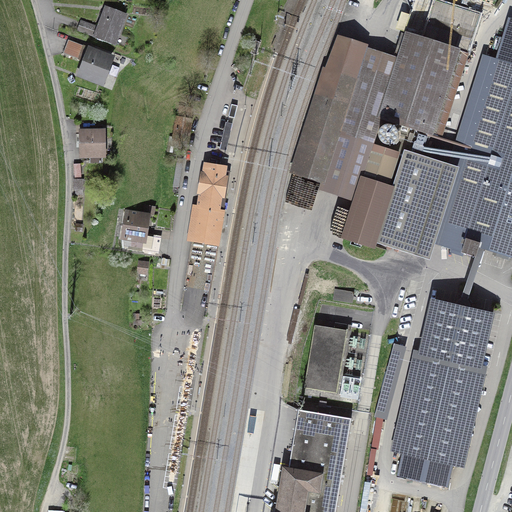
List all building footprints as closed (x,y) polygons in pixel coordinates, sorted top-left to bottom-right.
[(457,50),(467,53),(479,14),(435,0),(423,39),(457,50)] [(126,15),(106,7),(94,37),(114,44),(117,34),(118,35),(126,15)] [(459,167),(435,244),(451,250),(450,252),(462,256),(463,253),(476,257),(479,248),(484,249),(497,253),(496,256),(508,259),(508,257),(511,257),(511,18),(508,18),(495,58),(483,55),(449,163),(459,167)] [(423,39),(408,34),(381,118),(405,126),(416,129),(430,134),(457,50),(423,39)] [(82,45),(68,40),(63,53),(77,59),(82,45)] [(256,55),(260,42),(255,40),(250,53),(256,55)] [(366,48),(341,40),(319,94),(297,172),(324,181),(366,48)] [(91,51),(82,75),(100,82),(110,58),(91,51)] [(323,184),(320,193),(350,200),(362,169),(371,146),(376,120),(395,59),(366,51),(323,184)] [(231,104),(229,117),(234,118),(237,106),(231,104)] [(178,113),(191,115),(192,108),(180,106),(178,113)] [(174,137),(187,139),(190,120),(178,118),(174,137)] [(403,154),(404,150),(411,152),(414,146),(411,145),(415,132),(416,129),(405,126),(381,118),(373,145),(397,152),(398,153),(403,154)] [(244,123),(228,119),(220,147),(236,152),(244,123)] [(91,133),(83,133),(83,154),(102,154),(102,127),(91,127),(91,133)] [(170,137),(167,152),(172,152),(173,147),(178,148),(179,138),(170,137)] [(363,176),(393,185),(403,154),(398,153),(397,152),(373,145),(363,176)] [(411,152),(404,150),(403,154),(393,185),(394,187),(377,243),(429,260),(435,244),(459,167),(449,163),(411,152)] [(214,241),(218,211),(217,211),(218,208),(221,209),(223,196),(220,196),(223,175),(224,171),(207,168),(206,176),(205,176),(204,183),(200,208),(195,238),(214,241)] [(394,187),(361,176),(341,238),(375,249),(377,243),(394,187)] [(153,214),(155,207),(145,205),(143,212),(153,214)] [(159,238),(144,235),(147,217),(128,214),(124,236),(134,238),(132,249),(156,253),(159,238)] [(484,249),(479,248),(476,257),(461,298),(468,299),(484,249)] [(139,262),(138,272),(146,273),(147,263),(139,262)] [(333,300),(352,303),(354,292),(335,289),(333,300)] [(470,306),(468,299),(461,298),(457,303),(456,304),(430,298),(419,350),(413,349),(390,451),(402,454),(397,475),(448,487),(453,466),(465,468),(488,367),(482,366),(495,313),(470,307),(470,306)] [(315,326),(305,386),(337,392),(347,331),(341,330),(342,324),(325,321),(324,327),(315,326)] [(335,511),(351,418),(298,409),(288,469),(284,468),(276,511),(335,511)]
